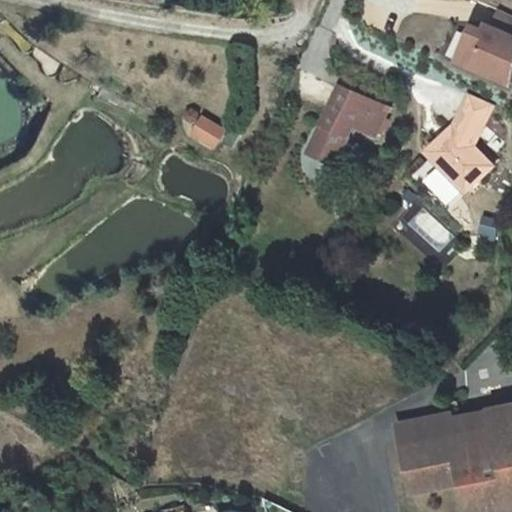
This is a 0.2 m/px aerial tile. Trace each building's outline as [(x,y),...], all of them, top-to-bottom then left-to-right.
[(474,27),(457,60),(509,85),(511,73),(511,16),(502,11),(493,29),(488,27),(485,33),(474,27)] [(426,153),(465,195),(494,168),(474,147),(495,106),(470,95),(454,127),(426,153)] [(387,131),(391,123),(354,103),(344,121),(387,131)] [(387,131),(344,121),(320,167),(344,179),(364,141),(385,152),(396,133),(387,131)] [(399,127),(391,123),(387,131),(396,133),(399,127)] [(238,137),(217,125),(207,142),(228,154),(238,137)] [(479,432),(403,448),(412,494),(461,485),(466,511),(489,511),(488,507),(510,504),(509,498),(511,497),(511,407),(491,412),(492,419),(494,429),(479,432)] [(398,425),(403,448),(479,432),(494,429),(492,419),(491,412),(454,419),(453,414),(398,425)] [(507,511),(511,511),(511,497),(509,498),(510,504),(488,507),(489,511),(507,511)]
